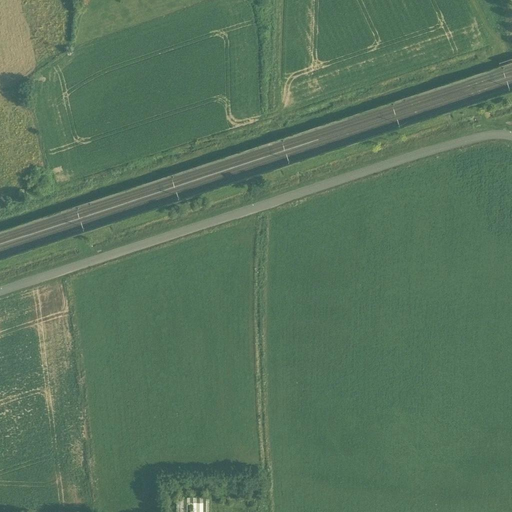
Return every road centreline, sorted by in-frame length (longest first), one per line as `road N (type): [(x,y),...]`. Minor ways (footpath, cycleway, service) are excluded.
road 1 (unclassified): [(0,291),(452,144),(511,135)]
road 2 (motorway): [(0,146),(459,0)]
road 3 (motorway): [(372,0),(0,118)]
